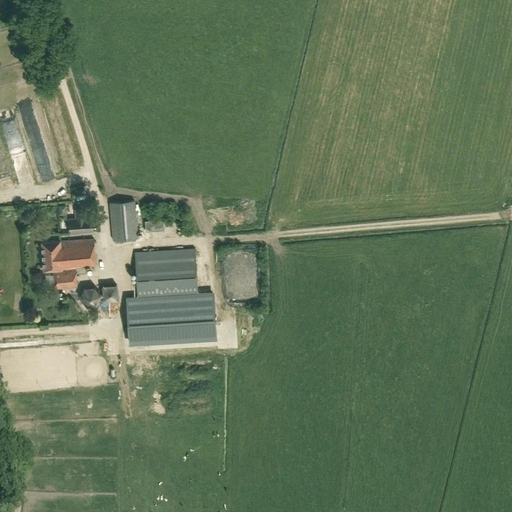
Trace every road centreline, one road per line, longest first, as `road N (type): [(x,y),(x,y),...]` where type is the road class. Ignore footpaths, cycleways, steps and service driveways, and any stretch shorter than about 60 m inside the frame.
road 1 (track): [(511,218),(112,248)]
road 2 (track): [(0,336),(124,321),(115,261)]
